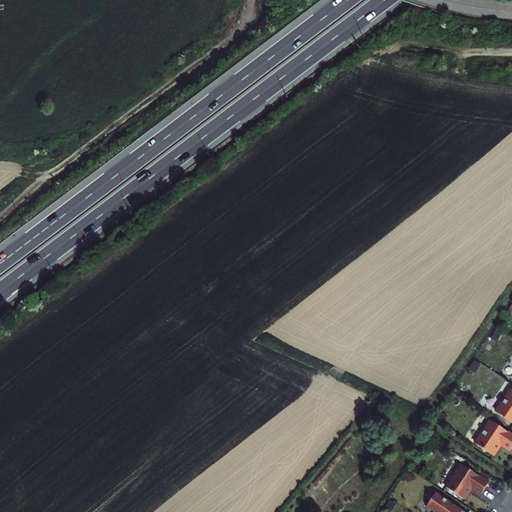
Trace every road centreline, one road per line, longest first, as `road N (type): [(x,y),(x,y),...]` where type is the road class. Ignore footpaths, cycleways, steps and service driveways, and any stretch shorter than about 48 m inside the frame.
road 1 (trunk): [(0,293),(385,0)]
road 2 (trunk): [(347,0),(0,263)]
road 3 (track): [(206,181),(385,48),(511,50)]
road 4 (track): [(0,216),(232,39),(250,0)]
road 5 (track): [(377,396),(511,486)]
